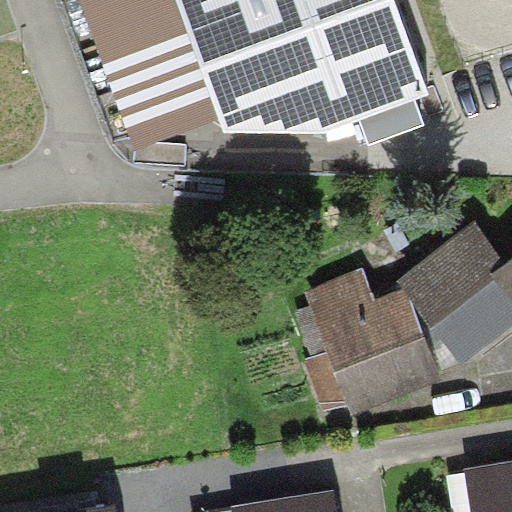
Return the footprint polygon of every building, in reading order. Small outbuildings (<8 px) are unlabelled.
[(219,97),(184,0),(89,0),(134,125),(219,97)] [(399,0),(184,0),(219,97),(224,112),(322,114),(427,79),(399,0)] [(503,243),(476,207),(399,265),(406,273),(461,347),(511,309),(511,278),(492,251),(503,243)] [(511,236),(503,243),(492,251),(511,278),(511,236)] [(363,260),(306,282),(351,399),(442,364),(406,273),(373,286),(363,260)] [(511,511),(511,446),(466,454),(474,511),(511,511)] [(232,492),(233,500),(235,511),(340,511),(335,476),(232,492)] [(120,511),(116,486),(0,503),(0,511),(120,511)] [(192,511),(235,511),(233,500),(191,507),(192,511)]
